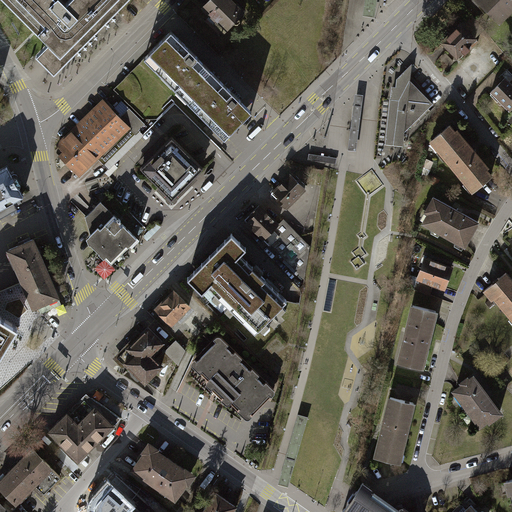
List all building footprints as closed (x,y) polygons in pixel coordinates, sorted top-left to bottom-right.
[(3,0),(36,31),(44,39),(32,52),(55,74),(126,0),(69,0),(68,1),(67,0),(3,0)] [(230,0),(204,0),(195,8),(219,35),(243,14),(230,0)] [(365,0),(363,16),(375,18),(377,0),(365,0)] [(511,0),(475,0),(497,22),(511,7),(511,0)] [(476,38),(459,20),(438,41),(456,59),(476,38)] [(164,30),(138,57),(176,95),(222,140),(249,110),(164,30)] [(391,86),(385,144),(403,146),(404,130),(433,104),(409,79),(410,65),(396,79),(395,87),(391,86)] [(511,105),(511,82),(504,75),(487,91),(505,112),(511,105)] [(363,96),(355,95),(348,151),(356,152),(363,96)] [(92,107),(53,146),(79,172),(93,158),(99,163),(142,120),(127,105),(116,116),(99,100),(92,107)] [(493,171),(450,122),(430,139),(473,189),(493,171)] [(171,138),(139,169),(172,201),(203,170),(171,138)] [(24,198),(6,166),(0,169),(0,219),(18,210),(14,203),(24,198)] [(291,177),(273,193),(287,209),(305,192),(291,177)] [(477,218),(433,195),(420,222),(464,245),(477,218)] [(89,232),(84,238),(106,263),(134,237),(99,202),(83,218),(89,232)] [(257,206),(245,219),(266,238),(277,226),(257,206)] [(229,232),(185,278),(199,291),(205,286),(257,335),(261,331),(264,335),(272,327),(276,331),(286,321),(281,316),(287,310),(282,305),(288,300),(237,252),(243,246),(229,232)] [(35,240),(10,251),(36,310),(61,299),(35,240)] [(453,267),(425,257),(416,279),(444,290),(453,267)] [(511,279),(507,273),(487,291),(511,319),(511,279)] [(329,279),(323,311),(331,312),(337,280),(329,279)] [(174,292),(155,309),(171,326),(190,308),(174,292)] [(438,311),(410,305),(395,365),(423,371),(438,311)] [(18,328),(0,316),(0,358),(10,342),(18,328)] [(147,330),(120,358),(146,384),(173,355),(147,330)] [(219,337),(189,366),(245,422),(275,393),(219,337)] [(505,410),(475,371),(454,387),(484,426),(505,410)] [(67,414),(48,434),(79,464),(116,427),(114,426),(121,419),(87,394),(67,414)] [(414,404),(385,398),(371,459),(400,466),(414,404)] [(309,417),(299,414),(279,485),(289,488),(309,417)] [(189,474),(144,443),(127,468),(173,499),(189,474)] [(32,446),(0,477),(0,484),(15,499),(32,481),(42,491),(60,473),(32,446)] [(411,511),(386,494),(364,479),(341,511),(411,511)] [(123,511),(131,504),(108,484),(89,505),(97,511),(123,511)] [(214,491),(200,511),(234,511),(238,507),(214,491)] [(9,511),(0,503),(0,511),(9,511)]
